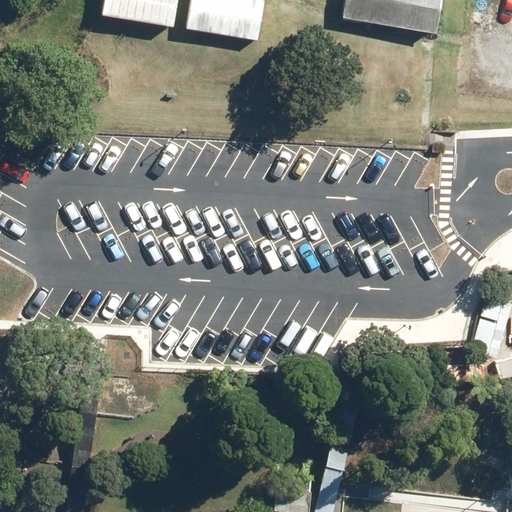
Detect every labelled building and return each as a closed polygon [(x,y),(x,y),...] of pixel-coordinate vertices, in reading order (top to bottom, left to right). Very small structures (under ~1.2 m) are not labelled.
[(177,0),(104,0),(102,12),(173,23),(177,0)] [(262,0),(190,0),(186,27),(257,38),(262,0)] [(440,0),(344,0),(342,16),(436,31),(440,0)] [(47,165),(0,162),(0,328),(85,332),(86,313),(199,317),(199,314),(246,316),(246,321),(455,330),(451,319),(447,309),(444,298),(441,288),(439,277),(437,266),(435,255),(434,244),(433,233),(432,222),(432,211),(432,200),(432,193),(46,175),(47,165)] [(511,303),(511,290),(489,282),(464,349),(492,359),(511,303)] [(90,359),(63,511),(78,511),(89,437),(101,358),(90,359)] [(353,416),(335,411),(318,475),(311,511),(330,511),(339,469),(353,416)] [(281,511),(309,511),(312,493),(277,489),(274,511),(281,511)]
